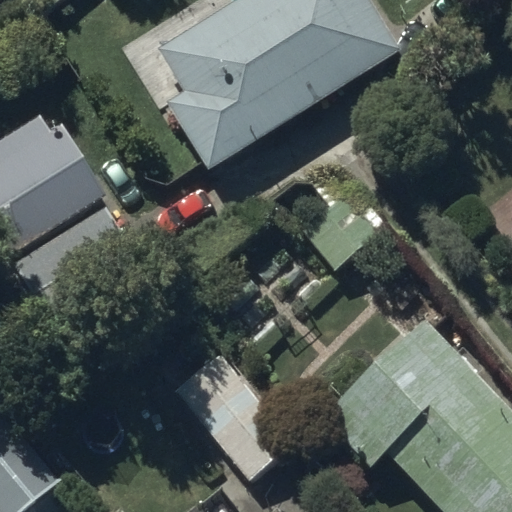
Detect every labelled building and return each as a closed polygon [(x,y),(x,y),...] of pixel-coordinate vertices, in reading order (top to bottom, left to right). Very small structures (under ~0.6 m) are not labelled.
[(0,0),(0,10),(12,0),(0,0)] [(184,105),(164,118),(207,185),(397,64),(356,0),(258,0),(158,64),(184,105)] [(39,127),(0,152),(0,259),(7,271),(104,211),(60,139),(50,145),(39,127)] [(329,219),(301,242),(334,283),(376,248),(372,243),(382,235),(352,199),(312,198),(329,219)] [(105,218),(13,275),(50,339),(144,284),(105,218)] [(511,272),(511,277),(507,282),(511,287),(511,251),(501,260),(511,272)] [(511,511),(511,430),(423,337),(323,432),(371,482),(386,467),(428,511),(511,511)] [(218,367),(174,401),(247,491),(290,455),(218,367)] [(0,511),(38,511),(57,497),(0,428),(0,511)]
